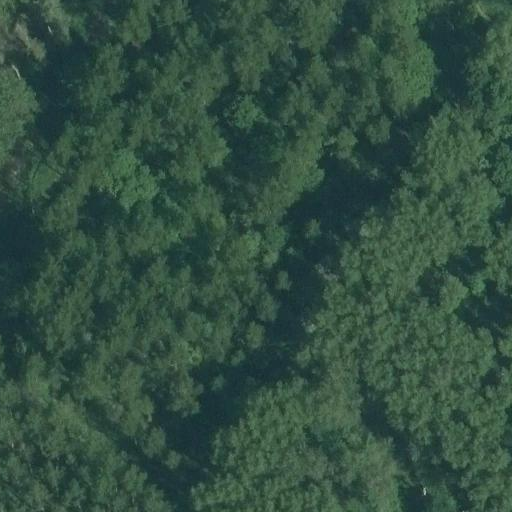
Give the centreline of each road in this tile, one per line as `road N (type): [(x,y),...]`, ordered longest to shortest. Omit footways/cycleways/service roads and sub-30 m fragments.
road 1 (track): [(111,0),(0,213)]
road 2 (track): [(0,384),(131,511)]
